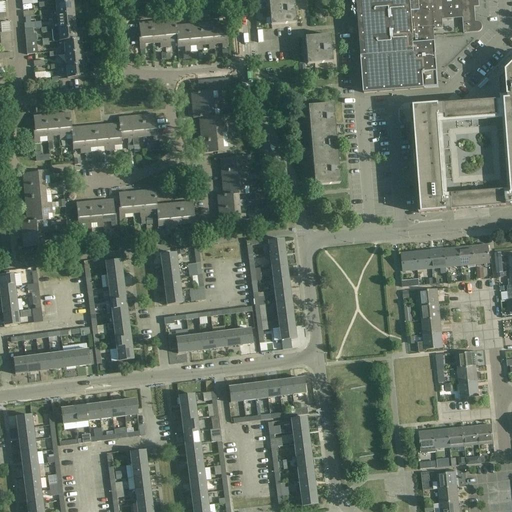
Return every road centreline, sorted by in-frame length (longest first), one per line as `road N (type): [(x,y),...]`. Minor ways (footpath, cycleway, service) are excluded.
road 1 (residential): [(303,242),(511,222)]
road 2 (residential): [(87,511),(79,450),(150,442),(144,380)]
road 3 (residential): [(303,242),(296,201),(251,118),(245,69)]
road 4 (residential): [(355,511),(333,486),(317,359)]
road 5 (residential): [(16,95),(13,251)]
road 6 (residential): [(5,396),(144,380)]
road 7 (residential): [(250,490),(244,440),(226,435),(218,371)]
